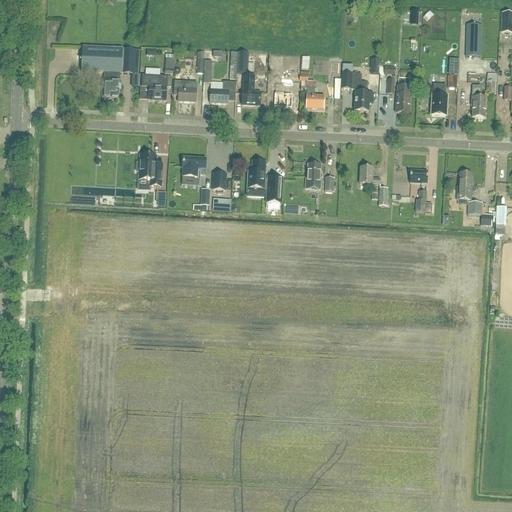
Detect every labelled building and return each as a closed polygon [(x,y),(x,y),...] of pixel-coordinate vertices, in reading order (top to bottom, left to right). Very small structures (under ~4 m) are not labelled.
[(404,13),(403,15),(403,22),(411,22),(413,22),(413,15),(411,15),(411,13),(404,13)] [(511,14),(501,14),(500,34),(511,35),(511,14)] [(465,27),(464,58),(480,59),(481,27),(465,27)] [(121,50),(81,49),(80,73),(103,74),(103,82),(102,82),(101,100),(111,100),(111,99),(118,99),(118,84),(119,75),(139,76),(140,52),(121,51),(121,50)] [(165,57),(164,76),(172,77),(174,52),(169,52),(168,57),(165,57)] [(208,54),(205,54),(203,85),(210,85),(211,63),(207,63),(208,54)] [(238,54),(237,75),(247,75),(248,55),(238,54)] [(230,55),(229,82),(236,82),(237,55),(230,55)] [(158,89),(148,88),(149,75),(150,56),(142,56),(140,81),(141,81),(141,92),(148,92),(147,102),(165,103),(166,78),(159,78),(158,89)] [(331,77),(341,77),(341,65),(331,65),(331,77)] [(326,66),(316,69),(319,78),(328,75),(326,66)] [(372,96),(368,96),(364,96),(365,85),(357,84),(357,75),(353,75),(352,76),(341,75),(340,91),(356,92),(356,95),(354,95),(353,114),(367,114),(368,104),(372,104),(372,96)] [(485,83),(495,84),(496,75),(486,75),(485,83)] [(249,94),(250,86),(250,78),(243,78),(243,85),(242,85),(241,107),(259,108),(260,94),(249,94)] [(387,78),(387,82),(386,82),(386,96),(393,97),(394,82),(394,78),(387,78)] [(447,78),(447,90),(456,91),(456,78),(447,78)] [(173,83),(173,90),(172,98),(177,98),(177,104),(195,105),(196,84),(173,83)] [(284,88),(284,96),(274,95),(273,109),(290,110),(291,92),(298,92),(299,83),(292,83),(292,88),(284,88)] [(314,89),(313,89),(314,84),(301,83),(300,92),(306,92),(305,97),(306,97),(305,111),(323,112),(323,98),(313,97),(314,89)] [(494,84),(485,83),(485,97),(494,97),(494,84)] [(223,84),(222,93),(210,92),(209,106),(226,107),(227,93),(234,93),(235,84),(223,84)] [(444,99),(445,88),(436,88),(436,98),(432,98),(431,118),(444,118),(445,99),(444,99)] [(485,101),(478,100),(479,88),(471,88),(470,108),(471,108),(471,120),(484,121),(485,101)] [(409,89),(402,89),(402,97),(396,97),(395,116),(408,117),(409,97),(409,89)] [(503,101),(511,102),(511,110),(511,89),(503,89),(503,101)] [(450,91),(450,105),(459,105),(459,91),(450,91)] [(155,171),(156,159),(152,158),(152,156),(143,155),(143,158),(139,158),(139,165),(136,165),(136,174),(138,174),(138,182),(150,183),(149,189),(161,189),(162,171),(155,171)] [(204,177),(205,161),(182,160),(181,171),(182,171),(181,179),(198,180),(198,177),(204,177)] [(248,174),(247,190),(264,191),(264,186),(265,165),(252,164),(252,174),(248,174)] [(319,192),(320,175),(319,175),(319,168),(316,168),(316,166),(311,166),(311,167),(308,167),(307,181),(305,181),(305,191),(319,192)] [(379,187),(379,181),(372,181),(372,170),(359,170),(358,187),(371,187),(379,187)] [(426,189),(427,174),(409,173),(408,186),(421,186),(420,189),(426,189)] [(455,202),(470,203),(471,183),(471,176),(459,175),(458,189),(456,189),(455,202)] [(225,176),(212,176),(211,192),(224,193),(225,176)] [(267,186),(264,186),(264,191),(267,191),(266,205),(280,206),(282,181),(267,180),(267,186)] [(324,194),(332,195),(333,181),(325,180),(324,194)] [(378,190),(377,209),(386,209),(387,190),(378,190)] [(164,207),(165,193),(156,192),(155,203),(157,203),(157,207),(164,207)] [(208,208),(209,192),(201,192),(200,208),(208,208)] [(415,202),(414,214),(424,215),(424,216),(430,217),(431,206),(425,205),(426,194),(418,193),(417,202),(415,202)] [(214,210),(230,211),(230,199),(214,199),(214,210)] [(480,218),(481,205),(467,205),(466,217),(480,218)] [(498,225),(507,225),(508,207),(498,207),(498,225)] [(496,227),(495,237),(503,237),(504,227),(496,227)]
